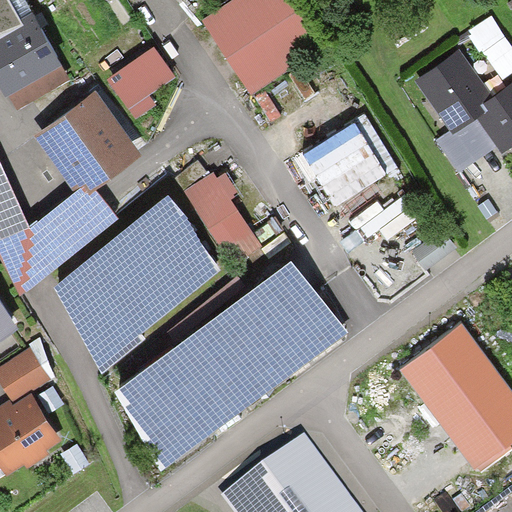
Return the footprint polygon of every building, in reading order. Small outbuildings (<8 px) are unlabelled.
[(0,62),(21,99),(68,72),(26,0),(0,0),(0,17),(4,25),(0,26),(0,62)] [(297,0),(232,0),(209,16),(254,83),(323,38),(297,0)] [(511,40),(495,14),(472,28),(504,79),(511,74),(511,40)] [(173,73),(151,42),(108,71),(137,112),(155,99),(149,90),(173,73)] [(455,48),(410,79),(448,134),(474,117),(498,153),(511,143),(511,80),(488,97),(455,48)] [(136,150),(91,89),(44,122),(85,179),(89,185),(95,181),(136,150)] [(30,225),(0,159),(0,244),(23,288),(119,211),(95,181),(89,185),(85,179),(30,225)] [(170,182),(58,272),(103,361),(220,269),(170,182)] [(430,269),(459,246),(444,228),(416,252),(430,269)] [(290,248),(117,377),(164,463),(348,325),(290,248)] [(0,336),(16,325),(0,301),(0,336)] [(511,379),(466,313),(395,361),(479,483),(511,460),(511,379)] [(39,342),(0,367),(0,387),(11,403),(58,372),(39,342)] [(0,414),(0,471),(3,476),(57,441),(28,396),(0,414)] [(352,511),(303,442),(214,505),(219,511),(352,511)]
